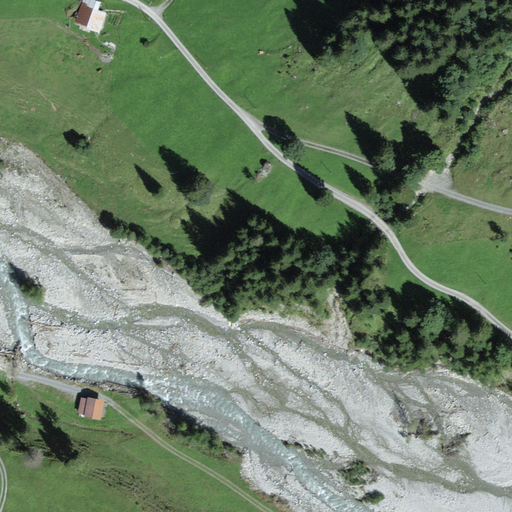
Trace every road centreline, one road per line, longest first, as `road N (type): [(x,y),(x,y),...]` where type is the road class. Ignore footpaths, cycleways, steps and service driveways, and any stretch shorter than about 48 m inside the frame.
road 1 (unclassified): [(130,0),(156,14),(267,144),(371,214),(409,265),(511,335)]
road 2 (track): [(511,211),(249,119)]
